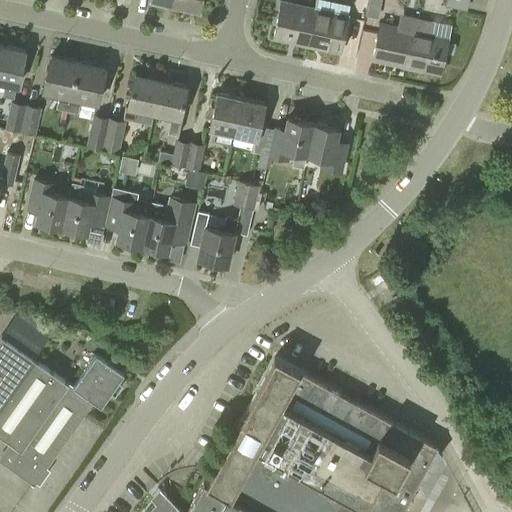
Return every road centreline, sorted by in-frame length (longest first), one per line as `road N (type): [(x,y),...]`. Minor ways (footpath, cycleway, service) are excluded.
road 1 (unclassified): [(327,259),(437,408),(494,511)]
road 2 (residential): [(223,332),(177,286),(0,245)]
road 3 (unclassified): [(76,511),(161,395),(223,332)]
road 4 (residential): [(226,59),(0,10)]
road 5 (residential): [(327,259),(388,211),(457,121)]
road 6 (residential): [(386,94),(226,59)]
road 7 (residential): [(457,121),(505,0)]
road 8 (residential): [(223,332),(327,259)]
